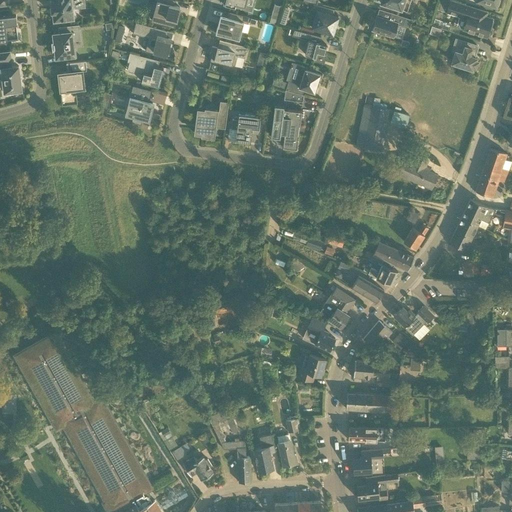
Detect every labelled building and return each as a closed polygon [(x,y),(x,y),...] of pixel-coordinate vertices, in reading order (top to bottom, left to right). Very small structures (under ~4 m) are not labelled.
[(51,0),(53,7),(51,7),(52,14),(54,14),(54,22),(74,20),(72,8),(80,7),(79,0),(51,0)] [(171,0),(157,0),(152,21),(175,27),(178,17),(175,16),(178,7),(174,6),(176,1),(171,0)] [(381,0),(381,3),(407,12),(411,0),(381,0)] [(440,0),(437,10),(447,13),(451,0),(450,0),(440,0)] [(460,17),(460,16),(464,18),(466,22),(464,29),(487,36),(487,34),(489,35),(491,28),(489,28),(492,20),(486,18),(488,12),(451,0),(447,13),(460,17)] [(314,4),(312,10),(317,11),(312,28),(333,34),(335,29),(334,28),(335,25),(336,25),(339,17),(333,15),(335,9),(314,4)] [(285,25),(291,8),(285,6),(279,23),(285,25)] [(273,11),(269,22),(270,23),(276,24),(280,13),(273,11)] [(218,24),(216,34),(235,39),(239,40),(241,34),(244,23),(248,24),(250,18),(230,12),(229,18),(221,16),(218,24)] [(403,26),(406,18),(391,13),(389,20),(377,16),(376,20),(374,21),(372,25),(373,27),(372,30),(394,37),(398,24),(403,26)] [(0,41),(18,40),(16,16),(16,15),(9,16),(0,17),(0,41)] [(136,23),(133,34),(149,38),(146,51),(154,53),(154,52),(167,55),(171,42),(172,39),(166,38),(166,37),(167,32),(167,31),(136,23)] [(55,43),(53,43),(53,44),(54,44),(55,48),(54,48),(54,49),(56,49),(57,58),(66,57),(66,58),(76,57),(75,49),(74,49),(72,36),(80,35),(79,25),(59,27),(60,34),(54,34),(55,43)] [(119,26),(115,41),(121,43),(123,34),(124,34),(125,28),(119,26)] [(442,29),(432,26),(430,33),(439,36),(442,29)] [(288,28),(286,34),(293,36),(294,30),(288,28)] [(294,30),(293,36),(299,38),(301,32),(301,31),(294,30)] [(309,40),(305,55),(315,57),(315,60),(324,62),(325,63),(327,54),(326,53),(325,53),(327,45),(320,43),(321,37),(311,34),(309,40)] [(452,51),(456,52),(452,63),(459,66),(459,67),(466,70),(467,68),(473,70),(474,68),(476,68),(479,61),(476,60),(477,58),(472,56),(473,53),(474,53),(476,45),(456,39),(452,51)] [(213,54),(211,61),(221,64),(222,62),(235,66),(238,57),(245,58),(247,48),(220,41),(223,42),(221,49),(213,46),(211,53),(213,54)] [(0,52),(0,65),(2,65),(2,68),(3,83),(5,93),(6,92),(6,94),(14,93),(14,92),(22,90),(19,66),(12,67),(12,64),(11,51),(0,52)] [(130,53),(128,62),(136,64),(133,73),(143,76),(142,82),(159,87),(164,69),(158,68),(160,61),(130,53)] [(71,72),(59,73),(61,92),(62,106),(78,104),(77,97),(77,94),(73,95),(73,92),(77,92),(76,90),(76,85),(84,84),(83,71),(84,71),(87,71),(86,61),(70,63),(71,72)] [(286,90),(302,95),(304,89),(315,92),(320,75),(306,70),(307,68),(300,66),(295,83),(289,81),(286,90)] [(127,108),(126,115),(133,117),(132,123),(142,125),(143,120),(150,122),(152,114),(154,104),(153,103),(149,103),(139,100),(142,88),(133,86),(127,108)] [(257,88),(256,95),(266,97),(267,90),(257,88)] [(285,90),(284,100),(303,102),(304,95),(302,95),(286,90),(285,90)] [(105,93),(103,108),(108,109),(108,111),(109,109),(112,94),(113,93),(112,93),(112,94),(109,94),(105,93)] [(195,131),(195,132),(195,133),(195,134),(196,135),(197,135),(202,135),(201,137),(202,137),(203,137),(214,139),(215,139),(215,138),(215,137),(216,128),(226,129),(229,103),(221,101),(219,112),(218,111),(218,110),(205,108),(205,110),(199,109),(198,109),(196,125),(198,125),(198,129),(196,129),(195,130),(195,131)] [(275,104),(271,135),(280,137),(281,133),(285,133),(283,147),(297,149),(302,111),(284,109),(284,105),(275,104)] [(356,146),(382,151),(384,138),(383,137),(388,110),(365,105),(356,146)] [(410,117),(399,113),(401,109),(396,107),(390,124),(406,129),(410,117)] [(233,120),(232,129),(237,129),(236,141),(251,143),(251,140),(252,134),(253,129),(260,130),(261,117),(239,114),(239,120),(233,120)] [(484,168),(501,174),(501,173),(507,175),(508,170),(502,168),(507,154),(491,148),(484,168)] [(401,175),(407,178),(432,189),(438,176),(424,170),(428,160),(417,155),(413,164),(407,161),(401,175)] [(492,197),(501,174),(484,168),(476,192),(492,197)] [(487,207),(471,199),(462,218),(478,225),(481,219),(489,223),(492,217),(496,209),(487,207)] [(321,219),(332,222),(335,211),(324,208),(321,219)] [(511,210),(505,210),(502,227),(511,229),(511,228),(511,210)] [(413,211),(408,220),(415,224),(419,214),(413,211)] [(466,250),(478,225),(462,218),(450,242),(466,250)] [(413,228),(404,242),(416,249),(424,235),(428,228),(423,225),(419,232),(413,228)] [(345,238),(341,237),(330,233),(327,243),(342,248),(345,238)] [(320,251),(322,244),(309,239),(306,245),(320,251)] [(394,264),(407,270),(408,271),(414,257),(379,241),(374,253),(367,251),(365,255),(372,258),(371,260),(372,261),(373,257),(389,263),(388,265),(393,267),(394,264)] [(325,254),(333,256),(335,249),(327,247),(325,254)] [(392,269),(393,267),(388,265),(389,263),(373,257),(372,261),(371,260),(370,261),(382,266),(378,273),(376,272),(377,271),(371,268),(370,270),(365,268),(363,271),(369,273),(369,274),(391,284),(397,271),(392,269)] [(300,259),(292,264),(297,272),(305,267),(300,259)] [(338,268),(347,273),(350,266),(341,262),(338,268)] [(463,274),(478,274),(479,263),(463,263),(463,274)] [(384,291),(384,290),(359,275),(352,288),(377,303),(384,291)] [(336,287),(319,313),(342,328),(350,316),(346,314),(355,300),(336,287)] [(427,322),(428,323),(434,316),(424,306),(417,312),(418,313),(416,316),(410,310),(408,312),(402,307),(394,316),(413,335),(427,322)] [(477,308),(470,308),(470,309),(468,309),(468,313),(467,313),(467,319),(469,319),(469,324),(471,324),(471,326),(475,326),(475,324),(476,324),(477,308)] [(181,329),(176,316),(170,318),(175,331),(181,329)] [(315,344),(330,351),(335,339),(328,335),(329,332),(324,330),(326,325),(312,318),(306,331),(319,337),(315,344)] [(193,339),(196,346),(210,341),(203,321),(195,323),(199,337),(193,339)] [(392,332),(380,321),(379,321),(364,339),(374,348),(378,343),(384,347),(390,339),(388,337),(392,332)] [(511,329),(506,329),(506,331),(497,331),(497,346),(511,346),(511,329)] [(18,358),(13,361),(30,392),(35,390),(53,423),(52,423),(53,424),(61,420),(62,421),(106,502),(103,503),(108,511),(161,511),(155,500),(153,502),(150,498),(145,488),(151,485),(148,480),(148,479),(147,479),(106,403),(106,402),(98,407),(96,403),(76,367),(81,364),(64,333),(59,335),(57,332),(16,354),(18,358)] [(399,347),(406,339),(400,333),(392,341),(399,347)] [(469,342),(464,349),(470,353),(475,346),(469,342)] [(257,357),(263,358),(265,348),(258,347),(257,357)] [(326,359),(310,354),(306,368),(300,366),(297,377),(313,382),(315,374),(321,376),(326,359)] [(354,376),(390,379),(399,380),(401,365),(391,364),(391,362),(355,359),(354,376)] [(511,368),(509,368),(509,362),(495,361),(495,368),(509,368),(509,392),(511,392),(511,368)] [(395,397),(350,393),(347,393),(346,409),(393,412),(395,397)] [(251,482),(250,456),(246,456),(246,445),(243,446),(243,441),(226,443),(225,439),(226,438),(219,424),(227,420),(232,432),(238,430),(239,432),(246,429),(237,406),(209,418),(224,449),(224,450),(237,449),(237,458),(238,458),(239,481),(239,482),(251,482)] [(301,430),(298,418),(298,415),(288,417),(288,420),(286,420),(289,432),(301,430)] [(349,427),(349,441),(365,441),(365,443),(377,443),(377,436),(379,436),(379,434),(377,434),(378,428),(349,427)] [(294,455),(291,440),(289,434),(278,437),(279,443),(284,466),(297,463),(295,454),(294,455)] [(262,473),(266,472),(267,470),(274,469),(270,452),(276,451),(272,435),(260,437),(262,448),(254,450),(259,472),(261,471),(262,473)] [(187,443),(173,449),(177,456),(190,450),(187,443)] [(353,459),(354,474),(372,473),(371,458),(383,457),(383,453),(391,453),(391,448),(361,450),(362,458),(353,459)] [(443,448),(434,448),(434,467),(443,467),(443,448)] [(195,456),(183,464),(191,476),(197,473),(202,480),(213,473),(211,468),(213,467),(208,459),(206,460),(204,457),(197,461),(195,456)] [(366,484),(357,485),(358,499),(360,499),(369,498),(376,498),(376,500),(379,500),(388,499),(387,490),(378,491),(377,484),(386,483),(398,482),(398,477),(405,476),(405,473),(398,474),(366,478),(366,484)] [(509,505),(511,504),(511,481),(502,481),(501,492),(510,492),(509,505)] [(161,504),(166,511),(188,497),(184,490),(175,495),(172,491),(166,494),(169,499),(161,504)] [(441,495),(425,497),(427,506),(443,504),(441,495)] [(414,511),(413,503),(412,499),(405,500),(405,502),(388,504),(388,511),(414,511)] [(310,511),(321,511),(321,501),(310,502),(310,511)] [(298,511),(310,511),(310,502),(298,503),(298,511)] [(287,511),(286,503),(275,504),(275,511),(287,511)] [(298,511),(298,503),(286,503),(287,511),(298,511)]
